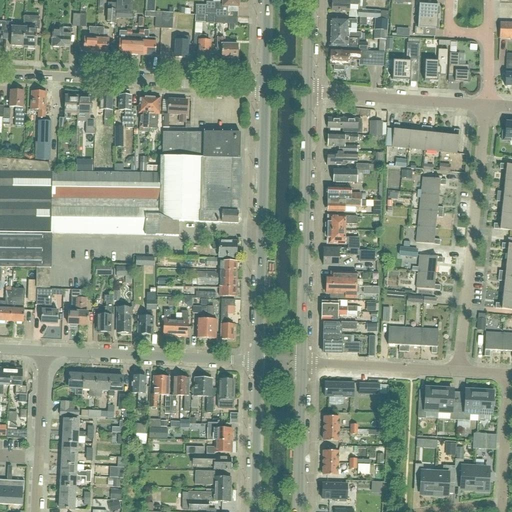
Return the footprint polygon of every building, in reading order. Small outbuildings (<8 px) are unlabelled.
[(239,8),(238,0),(221,0),(221,3),(206,3),(206,9),(200,8),(200,16),(215,16),(215,17),(227,17),(227,12),(222,12),(222,8),(239,8)] [(331,12),(348,13),(348,17),(387,20),(388,12),(365,10),(365,0),(353,0),(345,0),(332,0),(332,4),(330,6),(330,9),(331,11),(331,12)] [(438,7),(425,6),(424,0),(416,0),(416,6),(418,6),(417,29),(415,29),(414,36),(423,37),(423,30),(436,31),(438,7)] [(114,24),(115,19),(115,10),(107,9),(106,24),(114,24)] [(132,11),(115,10),(115,19),(131,20),(132,11)] [(173,13),(162,13),(161,29),(172,30),(173,13)] [(23,30),(24,30),(23,47),(28,47),(27,49),(35,49),(35,47),(36,47),(37,31),(29,30),(30,17),(24,17),(23,30)] [(329,29),(348,30),(350,30),(351,25),(356,25),(356,20),(330,19),(329,29)] [(511,39),(511,23),(499,23),(499,39),(511,39)] [(5,31),(5,37),(11,38),(10,46),(23,47),(24,30),(23,30),(11,29),(12,24),(5,24),(4,31),(5,31)] [(61,30),(58,30),(52,30),(51,39),(52,39),(51,48),(65,49),(65,46),(70,47),(70,33),(71,29),(61,28),(61,30)] [(96,53),(97,28),(92,28),(91,39),(84,38),(83,53),(96,53)] [(104,28),(97,28),(96,53),(108,54),(109,40),(103,39),(104,28)] [(348,34),(348,30),(329,29),(330,29),(330,37),(329,37),(329,38),(359,39),(361,39),(361,35),(348,34)] [(409,30),(397,29),(396,37),(408,37),(409,30)] [(118,55),(130,55),(131,34),(131,30),(126,30),(126,33),(120,32),(119,39),(117,39),(117,43),(119,43),(118,55)] [(130,55),(142,56),(143,31),(139,31),(138,34),(131,34),(130,55)] [(147,31),(143,31),(142,56),(155,57),(156,39),(147,39),(147,31)] [(373,40),(381,40),(386,41),(387,32),(380,31),(374,31),(373,40)] [(210,42),(206,42),(206,38),(200,37),(200,35),(194,34),(193,53),(198,53),(198,59),(209,60),(210,50),(210,42)] [(176,37),(176,47),(175,58),(186,59),(187,45),(188,46),(189,38),(176,37)] [(359,39),(329,38),(329,47),(347,48),(347,50),(367,51),(367,44),(358,44),(359,39)] [(238,46),(224,45),(224,39),(217,39),(217,51),(221,51),(221,59),(223,59),(223,61),(228,61),(228,60),(237,60),(238,46)] [(390,61),(389,80),(407,81),(408,71),(416,72),(417,44),(405,43),(404,61),(390,61)] [(424,61),(423,82),(437,82),(437,76),(445,77),(447,51),(438,50),(437,62),(424,61)] [(373,52),(367,52),(350,51),(350,52),(329,52),(332,52),(332,56),(330,58),(329,60),(329,61),(329,63),(331,65),(334,65),(334,70),(343,70),(343,66),(348,66),(348,58),(359,58),(358,66),(373,67),(373,52)] [(468,83),(469,66),(458,66),(459,54),(449,54),(448,76),(454,76),(454,82),(468,83)] [(22,115),(23,102),(24,91),(10,91),(9,108),(15,108),(15,127),(23,127),(24,115),(22,115)] [(38,111),(38,113),(38,118),(45,119),(46,93),(31,92),(31,103),(30,110),(38,111)] [(111,110),(112,105),(112,95),(100,95),(100,110),(104,110),(104,120),(112,120),(112,110),(111,110)] [(133,110),(131,110),(131,96),(119,96),(119,111),(125,111),(125,118),(122,118),(122,125),(126,125),(126,129),(132,129),(133,110)] [(71,114),(77,114),(78,97),(65,97),(64,114),(65,114),(64,119),(59,119),(58,134),(65,134),(66,120),(71,120),(71,114)] [(91,98),(78,97),(77,114),(83,114),(83,123),(88,123),(88,135),(95,135),(95,119),(89,119),(90,115),(91,98)] [(148,129),(150,98),(139,97),(138,110),(138,113),(140,113),(140,128),(139,133),(148,133),(148,129)] [(160,99),(150,98),(148,129),(156,129),(157,115),(159,115),(160,99)] [(186,114),(186,101),(168,100),(168,113),(179,113),(179,123),(185,123),(185,116),(187,116),(187,114),(186,114)] [(3,109),(2,125),(9,125),(10,109),(4,109),(3,109)] [(328,129),(342,129),(342,133),(361,134),(361,123),(357,123),(357,120),(328,119),(328,129)] [(35,143),(35,144),(34,161),(50,162),(50,144),(51,122),(44,121),(44,122),(38,122),(37,143),(35,143)] [(511,123),(506,123),(505,131),(502,131),(502,141),(510,142),(510,139),(511,139),(511,123)] [(369,124),(369,137),(381,137),(381,124),(369,124)] [(408,144),(409,132),(399,131),(399,124),(394,124),(391,148),(408,149),(408,144)] [(123,148),(123,127),(114,127),(115,148),(123,148)] [(408,144),(408,149),(424,151),(425,144),(426,127),(421,127),(421,133),(409,132),(408,144)] [(425,144),(424,151),(440,153),(441,144),(442,135),(431,134),(431,128),(426,127),(425,144)] [(441,144),(440,153),(457,154),(458,144),(459,131),(453,130),(453,136),(442,135),(441,144)] [(0,268),(36,269),(36,288),(49,288),(49,269),(50,269),(51,235),(158,236),(178,237),(178,222),(202,223),(237,224),(237,217),(238,217),(238,214),(239,159),(239,144),(240,134),(162,133),(162,144),(162,157),(160,157),(159,167),(146,166),(146,163),(140,163),(140,174),(50,173),(50,165),(0,159),(0,268)] [(328,148),(344,148),(344,139),(349,139),(349,141),(358,141),(358,139),(359,140),(360,136),(335,135),(328,135),(327,140),(326,141),(326,144),(328,146),(328,148)] [(357,153),(344,153),(335,153),(335,155),(327,154),(327,166),(345,167),(349,165),(349,163),(357,163),(357,153)] [(439,164),(439,172),(450,172),(450,165),(439,164)] [(504,181),(511,182),(511,165),(500,164),(499,170),(505,171),(504,181)] [(356,172),(343,172),(333,171),(332,183),(355,184),(356,172)] [(421,195),(439,196),(440,186),(446,186),(446,181),(422,178),(421,195)] [(511,182),(504,181),(503,192),(497,192),(496,197),(511,198),(511,182)] [(328,195),(328,200),(361,201),(361,195),(351,195),(351,189),(328,188),(328,190),(326,191),(326,194),(328,195)] [(438,207),(439,196),(421,195),(419,211),(443,213),(443,208),(438,207)] [(511,198),(496,197),(496,202),(502,203),(501,214),(511,214),(511,198)] [(361,201),(328,200),(328,206),(326,207),(326,210),(328,211),(328,212),(344,213),(345,207),(360,208),(360,207),(365,207),(366,202),(361,202),(361,201)] [(442,218),(443,213),(419,211),(417,227),(435,229),(436,218),(442,218)] [(511,231),(511,214),(501,214),(500,224),(494,224),(493,230),(511,231)] [(327,229),(327,231),(344,231),(344,224),(354,224),(354,217),(341,217),(329,217),(329,221),(328,221),(328,223),(326,224),(326,228),(327,229)] [(435,229),(417,227),(416,243),(439,246),(440,240),(434,240),(435,229)] [(344,231),(327,231),(327,232),(325,233),(325,237),(327,239),(327,240),(328,240),(328,245),(339,245),(347,245),(347,249),(358,249),(359,244),(354,244),(354,239),(344,239),(344,231)] [(218,250),(218,257),(236,257),(236,256),(237,256),(237,250),(236,250),(236,243),(227,243),(227,241),(218,241),(218,243),(212,243),(212,244),(209,243),(208,250),(211,250),(218,250)] [(506,261),(511,261),(511,244),(502,244),(501,249),(507,250),(506,261)] [(375,252),(352,251),(352,250),(339,249),(323,249),(323,266),(338,267),(339,256),(359,257),(359,261),(375,262),(375,252)] [(417,272),(435,274),(436,263),(442,264),(443,258),(419,256),(417,272)] [(154,258),(136,257),(135,266),(153,267),(154,258)] [(220,270),(237,271),(237,262),(220,261),(220,270)] [(511,261),(506,261),(505,272),(499,271),(498,276),(511,277),(511,261)] [(131,267),(116,267),(116,277),(125,277),(125,283),(131,283),(131,267)] [(220,270),(220,275),(216,275),(216,273),(196,273),(196,279),(236,280),(237,271),(220,270)] [(434,285),(435,274),(417,272),(416,289),(440,291),(440,286),(434,285)] [(356,274),(338,273),(331,273),(331,277),(326,277),(326,279),(325,280),(325,283),(326,284),(326,285),(356,286),(356,274)] [(511,277),(498,276),(498,281),(504,282),(503,293),(511,294),(511,277)] [(236,280),(196,279),(196,286),(215,286),(215,285),(219,285),(219,288),(236,288),(236,280)] [(17,309),(18,299),(24,299),(25,289),(23,289),(24,281),(13,280),(12,288),(10,322),(23,323),(24,310),(17,309)] [(356,286),(326,285),(326,288),(324,289),(324,292),(326,293),(326,295),(330,295),(330,299),(355,300),(356,294),(358,293),(358,287),(356,287),(356,286)] [(0,321),(10,322),(12,288),(6,288),(5,302),(0,302),(0,321)] [(236,297),(236,288),(219,288),(219,297),(236,297)] [(57,311),(50,311),(51,290),(36,290),(35,305),(44,306),(44,310),(41,310),(41,324),(57,325),(57,311)] [(77,325),(78,325),(79,308),(80,308),(81,291),(76,291),(76,298),(71,298),(71,312),(68,312),(67,325),(69,325),(69,327),(76,327),(77,325)] [(85,312),(86,299),(86,291),(81,291),(80,308),(79,308),(78,325),(87,326),(88,312),(85,312)] [(511,294),(503,293),(502,304),(495,303),(495,309),(511,310),(511,294)] [(207,307),(207,299),(197,299),(196,307),(207,307)] [(382,322),(388,322),(390,300),(383,299),(382,322)] [(220,325),(220,332),(220,340),(233,340),(234,324),(227,324),(228,307),(234,307),(234,300),(220,300),(220,325)] [(157,301),(146,301),(146,311),(157,311),(157,301)] [(369,301),(369,311),(378,311),(378,301),(369,301)] [(321,303),(321,312),(356,312),(360,312),(360,308),(339,307),(339,309),(337,309),(337,303),(321,303)] [(206,339),(207,308),(196,307),(196,315),(201,315),(201,319),(196,319),(196,331),(195,339),(206,339)] [(110,333),(110,326),(111,315),(112,315),(112,308),(106,308),(106,315),(97,315),(96,332),(98,332),(98,333),(104,334),(104,332),(110,333)] [(130,333),(130,328),(130,317),(132,317),(132,308),(117,308),(116,333),(118,333),(118,335),(124,335),(124,333),(130,333)] [(213,320),(213,312),(213,308),(207,308),(206,339),(216,339),(216,332),(216,320),(213,320)] [(173,336),(175,337),(176,320),(175,320),(170,320),(170,311),(164,310),(163,336),(169,336),(171,337),(173,336)] [(175,320),(176,320),(175,337),(176,337),(179,338),(181,337),(187,337),(188,312),(182,311),(182,314),(175,313),(175,320)] [(152,335),(152,329),(152,318),(151,318),(152,313),(146,312),(145,317),(139,317),(139,319),(137,320),(137,323),(139,324),(138,334),(139,334),(140,336),(144,336),(145,334),(152,335)] [(356,312),(321,312),(321,321),(337,321),(337,314),(339,314),(339,316),(356,317),(356,312)] [(477,320),(477,332),(484,332),(485,320),(477,320)] [(357,323),(341,323),(341,325),(324,324),(324,335),(341,336),(342,330),(356,330),(357,323)] [(403,353),(405,329),(388,328),(387,346),(399,346),(398,352),(403,353)] [(421,330),(405,329),(403,353),(409,353),(409,347),(420,347),(421,330)] [(421,330),(420,347),(431,348),(431,354),(436,354),(438,331),(421,330)] [(501,352),(502,334),(485,333),(484,357),(490,357),(490,351),(501,352)] [(511,334),(502,334),(501,352),(511,352),(511,359),(511,358),(511,334)] [(341,354),(356,354),(359,354),(359,343),(341,343),(341,336),(324,335),(324,343),(321,343),(321,351),(323,351),(323,353),(341,354)] [(2,386),(9,387),(10,369),(4,369),(2,370),(0,369),(0,395),(2,396),(2,386)] [(16,369),(10,369),(9,387),(15,387),(15,396),(19,397),(19,404),(26,404),(26,387),(22,387),(22,371),(17,370),(16,369)] [(82,389),(83,375),(77,375),(77,373),(71,373),(71,374),(69,374),(68,389),(75,389),(75,396),(82,396),(82,389)] [(84,375),(83,375),(82,389),(89,390),(89,398),(95,398),(95,390),(96,376),(90,376),(90,374),(84,373),(84,375)] [(115,375),(115,377),(109,377),(108,391),(108,397),(114,398),(114,391),(122,392),(122,386),(122,383),(122,377),(121,377),(121,376),(115,375)] [(146,389),(145,389),(145,377),(140,377),(138,376),(135,375),(133,377),(132,377),(132,394),(138,394),(137,404),(145,405),(145,401),(146,389)] [(109,377),(96,376),(95,390),(108,391),(109,377)] [(161,396),(161,378),(153,377),(153,385),(152,396),(150,396),(150,410),(156,410),(156,396),(161,396)] [(168,396),(169,386),(169,378),(161,378),(161,396),(165,396),(165,405),(165,414),(170,414),(170,396),(168,396)] [(173,378),(172,386),(172,397),(170,396),(170,414),(175,415),(175,406),(176,397),(180,397),(180,378),(173,378)] [(188,397),(189,386),(189,379),(180,378),(180,397),(184,397),(183,412),(189,412),(190,397),(188,397)] [(202,397),(203,379),(194,379),(194,386),(193,396),(192,396),(191,408),(197,409),(197,397),(202,397)] [(211,397),(211,387),(212,379),(203,379),(202,397),(206,397),(205,409),(206,409),(206,413),(212,413),(213,396),(211,397)] [(217,409),(224,409),(233,410),(233,402),(234,381),(218,380),(218,390),(217,409)] [(324,397),(335,398),(352,398),(353,390),(353,384),(324,383),(324,397)] [(425,402),(418,402),(417,419),(425,419),(425,412),(438,412),(439,388),(430,387),(430,389),(426,389),(425,402)] [(457,421),(458,404),(451,404),(452,391),(448,390),(448,388),(439,388),(438,412),(450,413),(450,420),(457,421)] [(470,414),(478,415),(479,390),(470,390),(470,391),(466,391),(465,405),(458,404),(457,421),(469,421),(470,414)] [(494,391),(479,390),(478,415),(491,415),(491,401),(493,401),(494,391)] [(127,410),(127,395),(120,395),(119,410),(127,410)] [(338,417),(332,417),(324,417),(323,429),(338,430),(338,417)] [(63,432),(78,433),(78,421),(72,421),(69,420),(69,421),(63,421),(63,432)] [(137,424),(136,445),(144,445),(145,424),(137,424)] [(214,441),(232,441),(232,435),(231,434),(231,429),(223,429),(220,429),(221,425),(208,425),(207,441),(214,441)] [(149,430),(150,440),(169,439),(168,429),(149,430)] [(338,430),(323,429),(323,441),(337,442),(338,430)] [(7,430),(6,439),(18,439),(19,430),(7,430)] [(63,432),(62,443),(77,444),(77,438),(84,438),(84,433),(78,433),(63,432)] [(473,434),(472,449),(485,450),(485,435),(473,434)] [(214,453),(222,453),(230,454),(231,450),(232,448),(232,441),(214,441),(214,448),(207,447),(207,454),(212,454),(214,453)] [(62,443),(62,454),(77,455),(77,444),(62,443)] [(337,452),(330,451),(323,451),(322,463),(337,464),(337,452)] [(489,460),(489,452),(479,452),(479,460),(489,460)] [(99,464),(116,466),(117,455),(100,453),(99,464)] [(61,465),(76,466),(77,455),(62,454),(61,465)] [(213,471),(221,471),(230,471),(230,469),(232,468),(232,465),(231,464),(231,458),(214,458),(214,457),(192,456),(192,465),(213,466),(213,471)] [(465,492),(473,493),(475,468),(462,468),(463,460),(455,460),(454,467),(455,467),(454,476),(455,476),(461,477),(460,490),(465,490),(465,492)] [(337,464),(322,463),(322,476),(330,476),(336,476),(337,464)] [(368,465),(349,464),(349,474),(368,474),(368,465)] [(61,465),(61,476),(75,477),(76,466),(61,465)] [(384,474),(384,465),(375,465),(375,474),(384,474)] [(422,465),(415,465),(414,481),(421,482),(420,495),(424,495),(424,497),(433,498),(434,473),(422,473),(422,465)] [(434,473),(433,498),(442,498),(442,496),(446,497),(447,483),(454,484),(455,476),(454,476),(455,467),(454,467),(443,466),(442,474),(434,473)] [(12,468),(12,479),(23,479),(23,468),(12,468)] [(488,469),(475,468),(473,493),(488,494),(489,483),(487,483),(488,469)] [(195,485),(214,485),(213,490),(231,490),(231,484),(230,484),(230,478),(214,477),(214,472),(195,472),(195,485)] [(0,480),(0,504),(7,505),(9,481),(11,481),(11,475),(7,475),(6,481),(0,480)] [(75,488),(75,477),(61,476),(60,487),(75,488)] [(24,482),(11,481),(9,481),(7,505),(20,506),(21,491),(24,492),(24,482)] [(347,485),(322,484),(321,500),(334,500),(334,503),(346,503),(346,501),(347,485)] [(60,487),(60,498),(74,499),(75,488),(60,487)] [(231,497),(231,490),(213,490),(213,494),(189,493),(189,501),(189,510),(207,510),(206,511),(215,511),(216,509),(207,509),(207,502),(229,503),(230,497),(231,497)] [(74,499),(60,498),(59,510),(65,510),(68,510),(74,510),(74,499)] [(119,501),(108,504),(109,511),(121,509),(119,501)] [(148,511),(152,511),(153,504),(145,503),(145,511),(148,511)]
